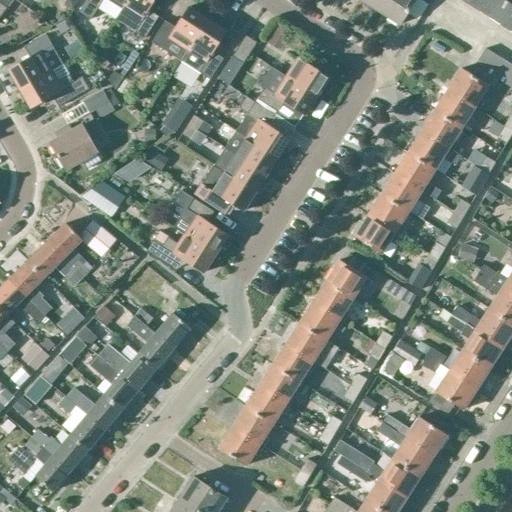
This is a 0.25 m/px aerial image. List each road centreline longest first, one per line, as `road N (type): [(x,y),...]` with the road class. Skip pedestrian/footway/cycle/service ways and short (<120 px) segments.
road 1 (residential): [(88,511),(236,330),(240,274),(360,87),(352,52),(269,0)]
road 2 (residential): [(0,235),(21,210),(26,187),(24,163),(0,116)]
